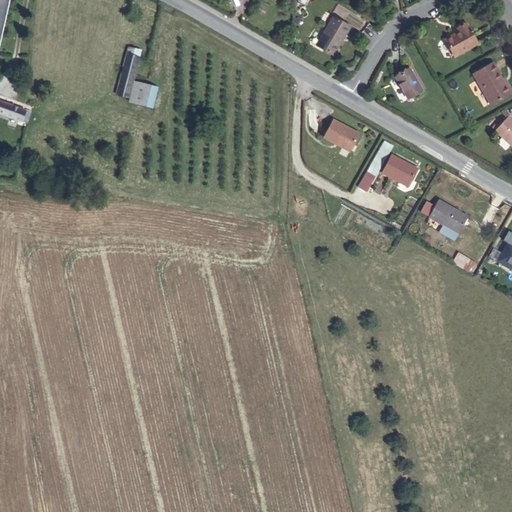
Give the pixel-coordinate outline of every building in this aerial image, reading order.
[(0,0),(0,43),(9,0),(0,0)] [(332,55),(341,41),(340,40),(342,36),(344,36),(350,27),(333,17),(316,45),(332,55)] [(453,37),(437,46),(447,62),(470,49),(459,29),(450,33),(453,37)] [(129,98),(133,81),(140,51),(128,47),(116,95),(129,98)] [(487,68),(466,80),(483,111),(504,99),(487,68)] [(410,69),(395,77),(408,99),(422,91),(410,69)] [(133,81),(129,98),(130,98),(129,101),(151,108),(157,88),(133,81)] [(0,101),(0,113),(27,123),(31,113),(0,101)] [(361,135),(334,120),(323,139),(351,154),(361,135)] [(511,128),(502,120),(493,130),(489,134),(511,154),(511,128)] [(376,177),(393,146),(385,141),(367,172),(376,177)] [(420,170),(393,155),(383,175),(410,190),(420,170)] [(368,193),(375,180),(365,175),(358,188),(368,193)] [(380,194),(388,178),(381,175),(373,191),(380,194)] [(435,206),(429,217),(443,225),(439,232),(454,240),(468,217),(438,200),(435,206)] [(420,212),(429,217),(435,206),(426,201),(420,212)] [(511,245),(508,243),(497,261),(511,269),(511,245)] [(452,263),(473,276),(480,265),(459,252),(452,263)]
